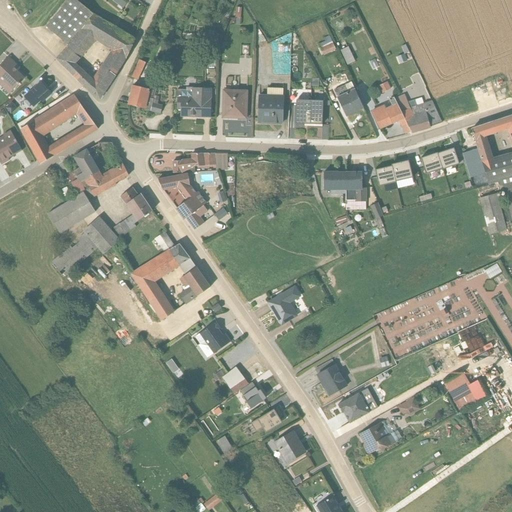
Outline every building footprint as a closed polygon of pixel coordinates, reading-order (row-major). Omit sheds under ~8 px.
[(99,99),(126,58),(135,40),(94,15),(74,0),(68,0),(45,27),(67,46),(57,59),(86,90),(99,99)] [(122,0),(112,0),(123,9),(127,3),(122,0)] [(204,36),(203,36),(204,45),(212,45),(212,44),(215,44),(215,35),(215,31),(204,31),(204,36)] [(325,42),(318,45),(323,55),(336,50),(329,37),(324,39),(325,42)] [(404,54),(397,57),(400,64),(407,62),(404,55),(408,53),(405,45),(404,46),(401,47),(404,54)] [(348,47),(340,51),(347,66),(355,62),(348,47)] [(0,86),(9,94),(24,78),(12,66),(15,63),(8,57),(0,65),(0,86)] [(135,69),(142,71),(145,63),(139,60),(135,69)] [(142,71),(135,69),(131,78),(137,80),(142,71)] [(150,111),(158,77),(152,76),(148,90),(133,86),(128,105),(144,109),(150,111)] [(25,99),(22,101),(29,108),(31,106),(33,107),(40,101),(41,103),(51,94),(40,81),(23,97),(25,99)] [(362,107),(351,82),(334,91),(345,115),(362,107)] [(390,89),(387,82),(378,87),(381,94),(390,89)] [(186,90),(177,90),(175,92),(175,97),(177,99),(176,110),(180,111),(180,118),(210,119),(211,89),(186,88),(186,90)] [(259,95),(258,123),(282,124),(283,89),(267,89),(267,96),(259,95)] [(246,120),(247,91),(222,90),(221,119),(246,120)] [(441,124),(441,123),(432,101),(417,106),(415,100),(408,103),(404,95),(395,99),(411,133),(430,128),(431,127),(441,124)] [(74,96),(22,130),(40,165),(98,130),(74,96)] [(150,111),(160,115),(162,106),(157,105),(159,97),(154,96),(150,111)] [(405,134),(410,132),(394,97),(389,100),(391,106),(386,108),(384,105),(370,111),(379,131),(400,122),(405,134)] [(310,101),(295,101),(295,124),(310,125),(310,101)] [(325,101),(310,101),(310,125),(325,125),(325,101)] [(11,102),(4,107),(10,115),(17,110),(11,102)] [(481,162),(484,170),(485,175),(486,177),(488,185),(497,183),(500,193),(502,192),(503,192),(509,211),(507,212),(506,212),(508,222),(511,221),(511,115),(503,119),(507,130),(511,142),(511,152),(493,158),(492,158),(481,162)] [(478,149),(481,162),(492,158),(493,158),(487,137),(497,134),(495,129),(493,122),(471,129),(478,149)] [(10,131),(3,135),(3,136),(0,137),(0,163),(1,166),(9,161),(8,159),(22,152),(10,131)] [(453,148),(420,159),(423,167),(426,175),(442,169),(459,164),(453,148)] [(481,162),(478,149),(477,149),(463,154),(469,174),(484,170),(481,162)] [(99,172),(86,150),(73,158),(79,168),(72,172),(77,180),(70,184),(78,196),(85,191),(80,183),(99,172)] [(173,162),(173,174),(194,173),(194,167),(215,165),(215,171),(227,171),(227,154),(192,154),(192,160),(181,161),(173,162)] [(261,160),(246,160),(246,169),(261,168),(261,160)] [(391,166),(375,170),(378,186),(395,182),(412,178),(409,162),(391,166)] [(83,193),(88,200),(93,197),(94,198),(116,186),(115,183),(128,176),(122,165),(102,176),(99,172),(80,183),(85,191),(83,193)] [(351,173),(345,173),(346,211),(365,211),(365,202),(366,202),(366,189),(362,189),(362,173),(356,173),(355,172),(351,173)] [(207,212),(203,206),(206,203),(205,202),(198,194),(196,195),(190,186),(187,173),(158,180),(157,180),(162,191),(176,189),(186,201),(185,202),(176,209),(184,220),(185,219),(194,230),(204,223),(200,218),(207,212)] [(338,173),(323,173),(324,191),(330,191),(330,195),(345,195),(345,173),(338,173)] [(71,196),(66,188),(58,192),(63,200),(71,196)] [(137,196),(132,188),(120,198),(132,216),(110,230),(99,217),(94,222),(82,232),(102,255),(126,234),(136,227),(134,224),(152,211),(140,195),(140,194),(137,196)] [(219,193),(216,194),(219,204),(220,204),(224,203),(226,202),(222,192),(221,193),(219,193)] [(88,200),(83,193),(47,214),(60,234),(95,213),(88,200)] [(496,194),(479,199),(489,236),(507,231),(500,208),(506,206),(503,197),(497,199),(496,194)] [(374,205),(370,207),(378,226),(382,225),(380,221),(379,218),(383,216),(378,203),(374,205)] [(222,209),(214,215),(219,221),(222,218),(227,214),(223,208),(222,209)] [(346,222),(344,217),(335,220),(337,225),(346,222)] [(97,249),(83,233),(77,240),(79,242),(72,248),(69,246),(51,262),(52,263),(51,264),(63,279),(97,249)] [(179,245),(174,248),(164,233),(154,240),(158,246),(159,246),(163,253),(130,274),(162,321),(173,313),(153,283),(179,267),(189,259),(189,258),(179,245)] [(210,288),(190,259),(179,267),(185,275),(179,280),(183,287),(182,288),(184,291),(178,295),(184,303),(187,303),(210,288)] [(496,264),(484,271),(489,280),(501,273),(496,264)] [(268,303),(281,325),(297,316),(290,304),(301,297),(295,287),(268,303)] [(299,313),(308,308),(303,300),(294,305),(299,313)] [(217,304),(211,308),(215,314),(221,309),(217,304)] [(216,322),(195,338),(200,345),(198,346),(206,358),(213,354),(230,342),(225,334),(222,335),(220,331),(221,330),(216,322)] [(463,342),(468,353),(485,346),(480,334),(463,342)] [(387,357),(379,359),(381,368),(389,365),(387,357)] [(314,370),(317,375),(329,396),(347,386),(332,360),(314,370)] [(220,377),(234,394),(248,384),(236,368),(227,375),(223,369),(217,373),(213,376),(216,380),(220,377)] [(443,383),(459,411),(476,402),(486,396),(477,380),(469,384),(464,374),(462,375),(461,373),(443,383)] [(263,395),(257,386),(242,396),(251,408),(263,400),(261,397),(263,395)] [(360,389),(339,400),(349,420),(371,409),(360,389)] [(430,400),(425,392),(420,395),(425,403),(430,400)] [(410,416),(420,410),(413,398),(397,407),(401,413),(407,415),(410,416)] [(251,424),(256,433),(264,428),(265,430),(283,419),(280,415),(282,414),(277,405),(258,416),(259,418),(251,424)] [(359,434),(364,444),(363,446),(368,455),(379,449),(380,450),(395,442),(390,434),(388,435),(381,422),(359,434)] [(274,444),(286,464),(305,452),(293,432),(274,444)] [(301,482),(299,477),(292,481),(295,486),(301,482)] [(219,491),(205,502),(210,508),(224,498),(219,491)] [(340,511),(332,497),(315,507),(317,511),(340,511)]
